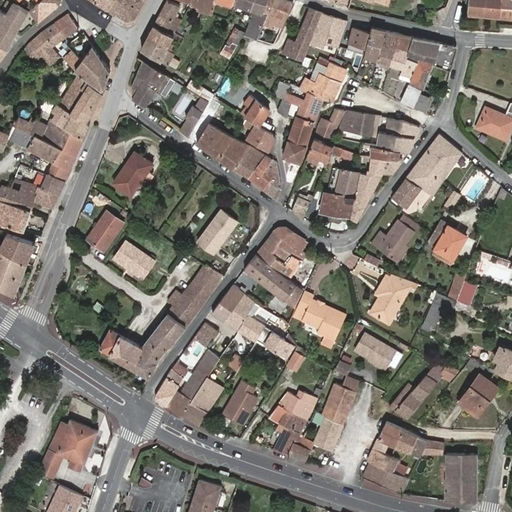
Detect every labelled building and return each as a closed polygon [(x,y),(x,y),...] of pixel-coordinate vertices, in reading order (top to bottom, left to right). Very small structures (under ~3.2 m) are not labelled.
[(59,0),(39,0),(32,7),(30,9),(38,19),(60,1),(59,0)] [(134,17),(142,0),(94,0),(95,0),(126,20),(134,17)] [(173,36),(175,32),(180,23),(177,21),(180,16),(175,13),(180,6),(169,0),(168,0),(154,25),(173,36)] [(215,0),(191,0),(191,1),(199,4),(197,9),(199,10),(202,5),(212,8),(213,9),(215,0)] [(251,9),(254,0),(233,0),(233,3),(251,9)] [(245,35),(257,39),(263,25),(267,15),(263,13),(268,0),(254,0),(251,9),(255,11),(245,35)] [(293,2),(288,0),(268,0),(263,13),(267,15),(263,25),(273,28),(275,25),(281,27),(293,2)] [(470,0),(469,15),(501,17),(502,0),(470,0)] [(511,0),(502,0),(501,17),(511,18),(511,0)] [(0,8),(0,43),(7,47),(16,32),(28,11),(13,2),(7,12),(0,8)] [(199,10),(211,13),(213,9),(212,8),(202,5),(199,10)] [(311,41),(323,12),(311,8),(296,42),(289,39),(284,52),(304,59),(311,41)] [(338,17),(323,12),(311,41),(323,45),(325,41),(338,46),(348,20),(338,17)] [(69,14),(56,22),(65,36),(79,27),(69,14)] [(56,22),(43,32),(52,46),(65,36),(56,22)] [(174,55),(175,53),(171,50),(174,45),(170,42),(173,36),(154,25),(147,39),(174,55)] [(226,43),(235,47),(244,32),(235,27),(226,43)] [(368,42),(370,33),(353,27),(348,45),(365,50),(368,42)] [(385,30),(372,27),(370,33),(368,42),(365,50),(364,55),(378,59),(385,30)] [(385,30),(378,59),(390,63),(396,46),(399,33),(385,30)] [(52,46),(43,32),(30,43),(39,56),(49,48),(52,46)] [(84,33),(69,42),(68,43),(73,50),(82,60),(76,68),(75,69),(102,89),(110,71),(84,33)] [(413,36),(399,33),(396,46),(409,50),(413,36)] [(454,46),(413,36),(409,50),(407,56),(418,61),(412,76),(411,80),(423,86),(425,88),(435,63),(450,69),(455,49),(454,46)] [(174,55),(147,39),(142,49),(168,65),(168,64),(172,57),(174,55)] [(39,56),(30,43),(25,50),(33,61),(39,56)] [(221,53),(229,57),(235,47),(226,43),(221,53)] [(325,43),(323,50),(335,54),(338,47),(325,43)] [(396,46),(390,63),(402,67),(401,73),(412,76),(418,61),(407,56),(409,50),(396,46)] [(56,59),(52,53),(53,53),(49,48),(39,56),(47,66),(56,59)] [(82,60),(73,50),(65,57),(76,68),(82,60)] [(287,71),(291,62),(276,54),(272,63),(287,71)] [(180,61),(172,57),(168,64),(176,68),(180,61)] [(334,102),(346,69),(336,64),(318,57),(317,62),(327,67),(324,73),(321,72),(317,81),(307,77),(301,88),(309,90),(308,92),(323,98),(334,102)] [(168,96),(178,81),(144,60),(142,59),(130,85),(135,99),(145,106),(157,89),(168,96)] [(390,63),(378,59),(376,66),(388,70),(390,63)] [(211,101),(214,96),(215,95),(191,81),(187,87),(202,96),(211,101)] [(287,92),(291,86),(280,81),(275,94),(283,98),(287,92)] [(97,106),(103,93),(101,92),(89,83),(82,94),(97,106)] [(410,85),(402,102),(414,107),(415,106),(420,93),(422,90),(410,85)] [(323,98),(308,92),(305,98),(287,92),(283,98),(299,105),(296,115),(315,122),(323,98)] [(432,99),(420,93),(415,106),(427,111),(432,99)] [(48,96),(43,102),(56,112),(52,118),(84,138),(90,123),(87,121),(97,106),(82,94),(71,111),(48,96)] [(211,101),(202,96),(196,106),(192,104),(186,116),(189,118),(182,131),(190,136),(201,117),(203,114),(207,108),(208,106),(211,101)] [(211,111),(219,100),(214,96),(211,101),(208,106),(207,108),(211,111)] [(244,106),(247,108),(250,110),(246,116),(258,124),(270,110),(258,100),(251,96),(244,106)] [(307,145),(315,122),(296,115),(299,105),(283,98),(278,110),(295,119),(289,139),(307,145)] [(511,102),(506,116),(485,108),(478,126),(506,138),(511,124),(511,102)] [(247,108),(241,115),(244,117),(245,116),(246,116),(250,110),(247,108)] [(331,144),(344,110),(335,109),(330,120),(322,117),(315,137),(331,144)] [(29,133),(37,120),(19,111),(13,125),(29,133)] [(372,134),(373,130),(375,115),(346,111),(340,128),(371,134),(372,134)] [(211,122),(212,119),(203,114),(201,117),(210,122),(211,122)] [(198,142),(210,122),(201,117),(190,136),(198,142)] [(48,125),(37,120),(29,133),(13,125),(10,135),(8,139),(53,162),(47,176),(39,174),(34,185),(59,194),(65,180),(67,180),(84,138),(52,118),(51,118),(48,125)] [(405,121),(388,118),(386,132),(379,131),(377,146),(393,149),(396,134),(402,135),(405,121)] [(409,153),(419,127),(405,121),(402,135),(396,134),(393,149),(401,151),(409,153)] [(220,158),(236,137),(211,122),(210,122),(198,142),(220,158)] [(273,133),(255,125),(247,139),(268,151),(276,139),(273,133)] [(8,139),(10,135),(0,130),(0,151),(3,153),(8,141),(7,141),(8,139)] [(371,134),(370,144),(372,145),(377,146),(379,131),(373,130),(372,134),(371,134)] [(455,163),(462,153),(439,134),(407,178),(419,186),(429,173),(444,154),(455,163)] [(250,145),(236,137),(220,158),(234,168),(250,145)] [(334,145),(331,144),(315,137),(309,153),(328,161),(330,153),(331,150),(334,145)] [(283,158),(287,180),(292,181),(301,161),(307,145),(289,139),(283,158)] [(249,179),(266,155),(250,145),(234,168),(249,179)] [(338,156),(341,148),(334,145),(331,150),(330,153),(338,156)] [(393,149),(377,146),(372,145),(371,156),(400,158),(401,151),(393,149)] [(154,163),(137,152),(126,167),(124,166),(114,182),(132,194),(154,163)] [(307,154),(305,159),(317,165),(319,160),(307,154)] [(429,173),(441,181),(455,163),(444,154),(429,173)] [(265,172),(274,159),(266,155),(249,179),(263,190),(272,177),(265,172)] [(371,156),(360,155),(361,156),(359,168),(392,174),(404,159),(400,158),(371,156)] [(263,190),(274,197),(280,184),(277,162),(274,159),(265,172),(272,177),(263,190)] [(360,172),(359,171),(342,168),(342,167),(334,166),(328,191),(325,190),(321,212),(350,216),(360,172)] [(357,220),(359,217),(382,175),(360,172),(350,216),(357,220)] [(423,207),(441,181),(429,173),(419,186),(407,178),(392,197),(406,206),(404,209),(408,211),(415,209),(419,204),(423,207)] [(0,192),(0,199),(31,209),(34,200),(53,208),(59,194),(34,185),(14,178),(10,187),(2,185),(1,190),(0,192)] [(451,209),(461,194),(453,189),(444,204),(451,209)] [(300,193),(298,197),(310,202),(313,196),(308,194),(307,197),(300,193)] [(292,210),(303,218),(310,202),(298,197),(292,210)] [(0,221),(24,230),(31,209),(0,199),(0,221)] [(238,220),(222,209),(199,239),(215,251),(219,245),(218,244),(227,233),(228,234),(238,220)] [(124,222),(107,210),(87,238),(104,250),(124,222)] [(413,232),(418,225),(417,224),(403,214),(398,221),(413,232)] [(467,236),(461,232),(449,225),(440,219),(428,239),(437,244),(436,246),(453,257),(467,236)] [(413,232),(398,221),(387,236),(380,232),(373,242),(379,247),(380,246),(398,258),(405,249),(402,247),(413,232)] [(278,227),(274,231),(282,237),(279,243),(299,257),(302,260),(312,245),(282,227),(278,227)] [(282,237),(274,231),(257,253),(286,276),(291,268),(299,257),(279,243),(282,237)] [(36,242),(8,233),(0,248),(0,249),(27,264),(36,242)] [(155,261),(126,241),(115,257),(143,278),(155,261)] [(450,262),(453,257),(436,246),(433,251),(450,262)] [(27,264),(0,249),(0,288),(14,296),(27,264)] [(355,268),(360,257),(351,252),(345,264),(355,268)] [(295,308),(303,288),(290,278),(286,276),(257,253),(245,270),(295,308)] [(379,265),(381,257),(365,253),(363,262),(379,265)] [(200,307),(223,276),(206,264),(183,294),(177,290),(169,301),(174,305),(142,347),(110,329),(100,349),(148,377),(160,355),(187,324),(200,307)] [(295,270),(291,268),(286,276),(290,278),(295,270)] [(390,323),(413,282),(396,275),(392,273),(390,277),(387,275),(379,290),(382,292),(380,295),(370,312),(390,323)] [(449,295),(457,299),(464,279),(465,276),(457,274),(449,295)] [(475,283),(464,279),(457,299),(468,303),(475,283)] [(249,318),(250,317),(255,312),(252,309),(256,303),(245,294),(246,292),(234,284),(212,313),(240,330),(249,318)] [(304,291),(292,315),(318,327),(316,332),(324,336),(321,343),(331,348),(347,314),(325,305),(317,301),(312,299),(314,296),(304,291)] [(436,291),(431,302),(434,303),(444,307),(452,310),(456,299),(436,291)] [(444,307),(434,303),(423,326),(432,331),(444,307)] [(281,339),(282,338),(250,317),(249,318),(240,330),(253,338),(284,357),(291,346),(281,339)] [(194,338),(205,346),(217,330),(205,322),(194,338)] [(396,350),(365,334),(356,350),(387,367),(389,363),(396,350)] [(511,350),(506,348),(501,345),(495,357),(500,360),(495,370),(511,378),(511,350)] [(212,370),(220,358),(209,349),(171,408),(183,415),(207,377),(212,370)] [(395,367),(402,354),(396,350),(389,363),(395,367)] [(305,357),(295,352),(290,361),(287,364),(297,370),(305,357)] [(235,354),(229,364),(238,371),(244,361),(235,354)] [(342,359),(338,369),(349,374),(353,364),(342,359)] [(458,370),(455,368),(447,364),(447,363),(439,359),(438,360),(437,359),(436,361),(437,362),(415,387),(409,383),(390,405),(408,417),(442,376),(450,379),(458,370)] [(361,381),(335,369),(334,371),(316,412),(326,416),(343,424),(361,381)] [(183,378),(171,371),(156,396),(156,399),(167,405),(179,384),(183,378)] [(497,388),(479,375),(459,400),(477,414),(497,388)] [(222,388),(207,377),(183,415),(199,425),(208,410),(209,411),(222,388)] [(255,386),(243,380),(225,413),(242,422),(257,396),(252,392),(255,386)] [(326,382),(322,380),(318,388),(316,387),(314,392),(320,395),(326,382)] [(301,398),(314,404),(318,398),(299,389),(296,395),(301,398)] [(287,409),(306,420),(314,404),(301,398),(296,395),(288,391),(270,416),(279,422),(287,409)] [(293,446),(306,420),(287,409),(279,422),(280,423),(286,427),(283,433),(279,440),(293,446)] [(314,443),(332,451),(343,424),(326,416),(314,442),(314,443)] [(404,429),(386,420),(378,438),(397,446),(404,429)] [(69,424),(62,421),(39,470),(53,476),(63,455),(73,459),(70,466),(79,469),(82,462),(84,462),(96,431),(71,421),(69,424)] [(286,427),(280,423),(276,430),(283,433),(286,427)] [(397,446),(420,454),(427,441),(404,429),(397,446)] [(311,450),(314,443),(314,442),(303,437),(299,445),(311,450)] [(443,454),(444,443),(427,441),(420,454),(431,454),(431,457),(433,458),(434,454),(443,454)] [(289,455),(306,461),(311,450),(299,445),(297,444),(295,447),(293,446),(289,455)] [(368,462),(370,462),(393,472),(398,459),(392,457),(374,448),(368,462)] [(446,498),(471,499),(477,499),(477,454),(447,454),(446,498)] [(393,472),(399,475),(406,462),(398,459),(393,472)] [(370,462),(364,478),(401,493),(407,478),(399,475),(393,472),(370,462)] [(141,477),(139,483),(149,487),(151,481),(141,477)] [(214,511),(223,486),(202,478),(190,511),(214,511)] [(62,485),(48,511),(75,511),(83,496),(62,485)]
